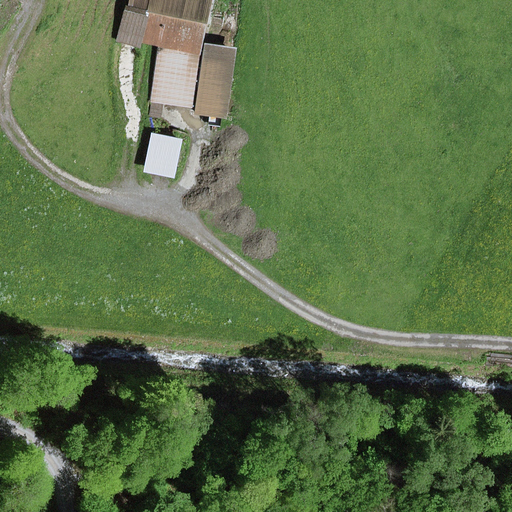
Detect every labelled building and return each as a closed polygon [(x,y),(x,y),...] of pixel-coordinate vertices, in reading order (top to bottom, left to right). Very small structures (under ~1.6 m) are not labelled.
[(142,39),(144,40),(152,0),(131,0),(119,42),(140,47),(142,39)] [(152,0),(144,40),(164,44),(193,50),(196,50),(206,0),(152,0)] [(153,95),(182,101),(193,50),(164,44),(153,95)] [(233,53),(209,50),(201,109),(225,113),(233,53)] [(146,164),(174,170),(180,141),(152,135),(146,164)]
